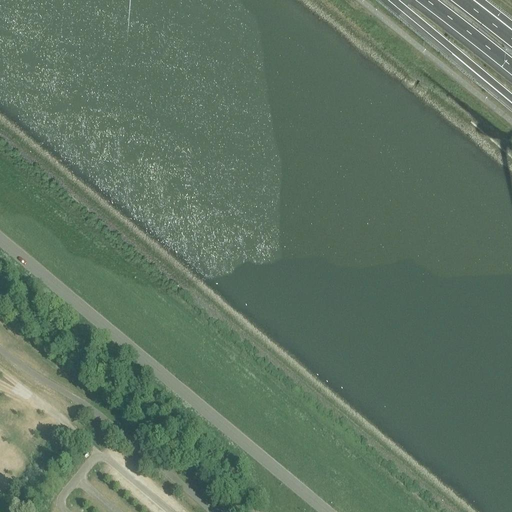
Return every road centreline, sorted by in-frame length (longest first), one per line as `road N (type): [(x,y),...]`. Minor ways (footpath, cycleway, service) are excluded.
road 1 (unclassified): [(330,511),(0,241)]
road 2 (motorway): [(393,0),(511,97)]
